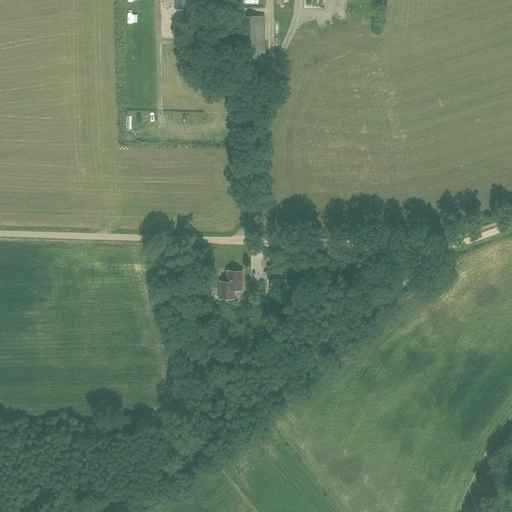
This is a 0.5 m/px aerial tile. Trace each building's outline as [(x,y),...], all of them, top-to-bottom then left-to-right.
[(182,0),(182,11),(194,10),(194,0),(182,0)] [(239,0),(239,9),(267,9),(266,0),(239,0)] [(265,55),(242,56),(242,70),(266,68),(265,55)] [(220,285),(220,298),(234,299),(234,290),(242,290),(242,272),(228,271),(227,285),(220,285)] [(269,275),(269,283),(285,283),(286,275),(282,275),(269,275)]
